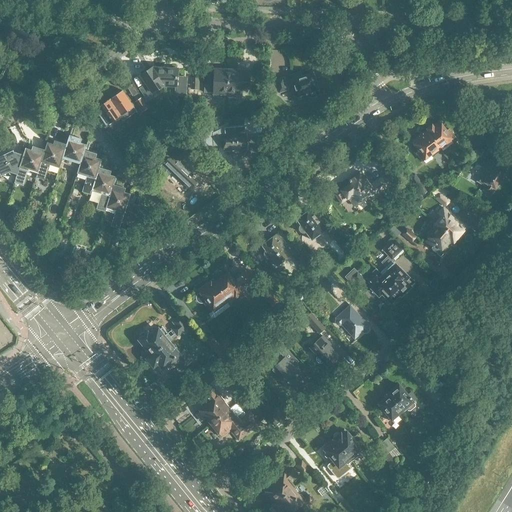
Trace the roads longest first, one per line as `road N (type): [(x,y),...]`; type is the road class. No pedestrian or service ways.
road 1 (residential): [(222,487),(403,341),(511,222)]
road 2 (secondary): [(71,333),(388,103)]
road 3 (secondary): [(221,511),(71,333)]
road 4 (secondary): [(58,344),(189,511)]
road 5 (residential): [(354,45),(315,26),(157,20)]
road 6 (unclassified): [(354,45),(393,23),(511,30)]
road 7 (residential): [(157,20),(0,14)]
road 8 (residential): [(151,191),(70,85)]
road 9 (secondary): [(388,103),(511,70)]
road 10 (residential): [(222,487),(146,394)]
